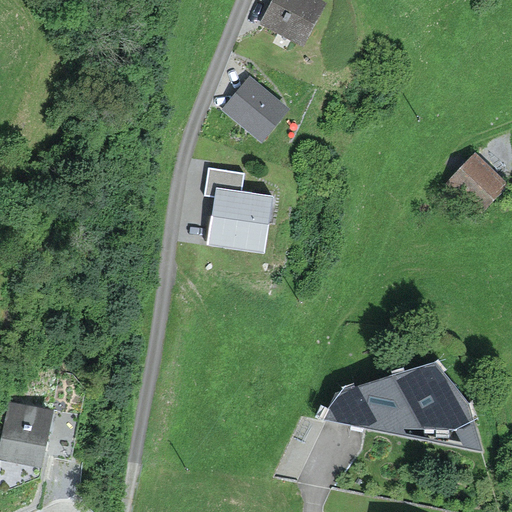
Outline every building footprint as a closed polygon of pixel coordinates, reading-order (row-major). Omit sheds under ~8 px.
[(320,5),(308,0),(278,0),(268,22),(303,39),(320,5)] [(282,112),(250,84),(228,110),(261,137),(282,112)] [(502,182),(476,159),(451,187),(477,210),(502,182)] [(268,202),(219,195),(213,241),(261,248),(268,202)] [(340,399),(330,420),(475,447),(465,407),(433,369),(340,399)] [(50,419),(13,409),(0,457),(0,459),(37,469),(50,419)] [(65,424),(57,455),(73,459),(81,429),(65,424)]
